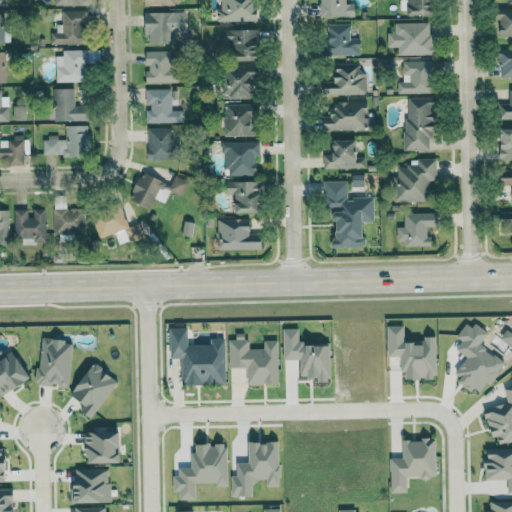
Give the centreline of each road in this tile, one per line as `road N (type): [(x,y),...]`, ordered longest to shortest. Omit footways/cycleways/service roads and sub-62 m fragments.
road 1 (secondary): [(0,290),(511,279)]
road 2 (residential): [(454,479),(452,423),(429,408),(146,413)]
road 3 (residential): [(297,285),(290,0)]
road 4 (residential): [(468,0),(476,280)]
road 5 (residential): [(142,288),(148,511)]
road 6 (residential): [(115,166),(116,0)]
